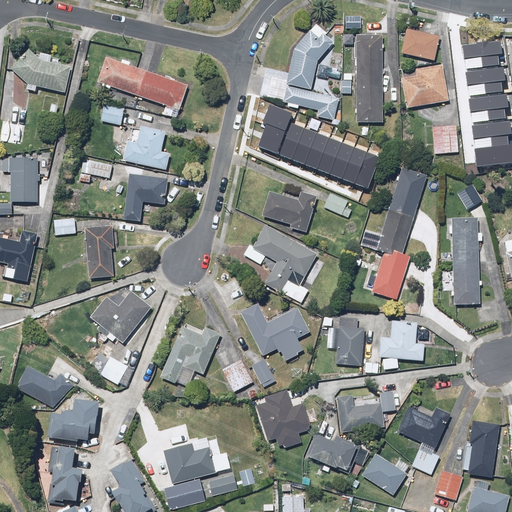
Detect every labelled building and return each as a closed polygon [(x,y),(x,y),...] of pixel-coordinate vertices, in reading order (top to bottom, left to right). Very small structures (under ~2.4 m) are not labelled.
[(326,34),(315,25),(293,50),(284,87),(286,87),(310,92),(317,63),(333,43),(324,36),(326,34)] [(406,29),(399,54),(434,63),(440,38),(406,29)] [(382,35),(356,35),(355,123),(381,123),(382,35)] [(504,49),(465,53),(468,74),(502,70),(502,65),(506,65),(504,49)] [(10,70),(26,85),(25,91),(34,93),(35,87),(36,87),(64,93),(69,69),(42,63),(27,51),(10,70)] [(187,86),(105,58),(96,85),(109,90),(110,87),(179,111),(187,86)] [(415,77),(401,80),(407,112),(448,104),(441,66),(414,71),(415,77)] [(507,74),(469,79),(471,100),(506,95),(505,91),(509,90),(507,74)] [(286,87),(283,103),(318,111),(316,118),(336,122),(341,100),(310,92),(286,87)] [(511,117),(510,102),(472,106),(474,127),(509,123),(508,118),(511,117)] [(269,103),(262,121),(267,123),(287,131),(291,122),(294,113),(269,103)] [(104,107),(102,123),(122,126),(124,110),(104,107)] [(22,123),(2,120),(0,132),(0,142),(19,145),(22,123)] [(304,127),(291,122),(287,131),(279,154),(291,159),(304,127)] [(287,131),(267,123),(258,146),(279,154),(287,131)] [(511,136),(511,126),(472,131),(475,151),(509,147),(509,143),(511,142),(511,136)] [(317,132),(304,127),(291,159),(304,164),(317,132)] [(456,128),(431,130),(434,156),(459,154),(456,128)] [(125,143),(121,163),(166,173),(170,154),(160,152),(164,135),(139,129),(136,145),(125,143)] [(329,137),(317,132),(304,164),(317,169),(329,137)] [(342,142),(329,137),(317,169),(329,174),(342,142)] [(355,147),(342,142),(329,174),(342,179),(355,147)] [(367,152),(355,147),(342,179),(355,184),(367,152)] [(475,151),(478,172),(511,167),(511,151),(510,152),(509,147),(475,151)] [(380,157),(367,152),(355,184),(367,189),(380,157)] [(37,160),(2,159),(1,174),(10,174),(10,204),(36,204),(37,160)] [(114,167),(83,160),(78,181),(89,184),(91,177),(111,181),(114,167)] [(426,176),(401,169),(376,252),(382,253),(370,293),(397,301),(409,258),(402,256),(426,176)] [(167,180),(128,176),(124,221),(140,223),(142,204),(164,206),(167,180)] [(473,188),(458,197),(468,212),(482,202),(473,188)] [(268,193),(262,219),(291,226),(290,229),(306,233),(315,196),(299,192),(297,200),(268,193)] [(329,194),(323,209),(347,220),(351,211),(344,209),(347,202),(329,194)] [(13,207),(0,206),(0,217),(13,217),(13,207)] [(77,234),(75,219),(52,222),(53,237),(77,234)] [(481,242),(481,235),(477,235),(477,219),(451,219),(452,306),(478,306),(478,242),(481,242)] [(316,255),(265,226),(252,248),(249,246),(243,257),(260,267),(265,258),(275,264),(264,285),(300,305),(308,291),(299,286),(316,255)] [(113,227),(84,229),(88,281),(113,279),(110,250),(115,250),(113,227)] [(27,284),(37,235),(22,232),(20,242),(0,237),(0,263),(7,265),(4,280),(27,284)] [(106,298),(89,319),(121,345),(150,308),(129,292),(117,307),(106,298)] [(258,305),(240,314),(261,357),(278,349),(285,361),(303,352),(297,339),(309,333),(297,309),(267,323),(258,305)] [(355,320),(338,319),(336,363),(362,364),(363,330),(355,330),(355,320)] [(380,339),(378,359),(422,362),(424,344),(415,344),(416,323),(392,321),(390,340),(380,339)] [(175,383),(187,388),(189,383),(196,385),(200,374),(202,375),(220,335),(205,328),(202,336),(181,327),(159,378),(174,385),(175,383)] [(378,346),(367,345),(366,366),(376,366),(378,346)] [(127,369),(110,358),(100,375),(117,386),(127,369)] [(263,360),(251,366),(262,389),(274,383),(263,360)] [(240,361),(222,371),(233,392),(252,382),(240,361)] [(28,367),(16,389),(53,410),(73,387),(60,375),(55,381),(28,367)] [(266,404),(255,407),(266,443),(277,439),(280,449),(301,443),(298,434),(309,430),(300,404),(290,407),(284,391),(263,397),(266,404)] [(350,397),(335,399),(339,434),(383,430),(381,414),(380,405),(351,408),(350,397)] [(49,414),(48,441),(86,442),(86,436),(95,437),(97,401),(73,400),(72,415),(49,414)] [(435,451),(451,415),(436,408),(434,414),(417,406),(415,412),(407,408),(396,434),(435,451)] [(112,446),(123,441),(138,411),(131,408),(112,446)] [(468,471),(467,476),(491,479),(498,426),(469,422),(463,470),(468,471)] [(315,435),(304,458),(333,471),(334,468),(342,472),(354,447),(334,438),(332,443),(315,435)] [(225,454),(210,458),(208,448),(191,453),(189,444),(163,451),(169,472),(172,484),(229,469),(225,454)] [(73,450),(50,448),(45,503),(78,506),(80,472),(72,471),(73,450)] [(440,458),(419,449),(410,467),(432,477),(440,458)] [(394,468),(375,455),(362,476),(392,496),(406,475),(405,474),(409,467),(399,460),(394,468)] [(133,481),(123,464),(107,474),(121,495),(114,499),(122,511),(147,511),(150,511),(142,498),(146,496),(136,479),(133,481)] [(261,464),(252,467),(256,481),(265,478),(261,464)] [(462,478),(441,471),(434,494),(455,500),(462,478)] [(237,491),(233,475),(208,482),(213,498),(237,491)] [(204,502),(199,480),(163,489),(169,511),(204,502)] [(488,484),(475,480),(466,511),(505,511),(509,497),(486,491),(488,484)] [(302,511),(303,496),(282,497),(281,511),(302,511)]
